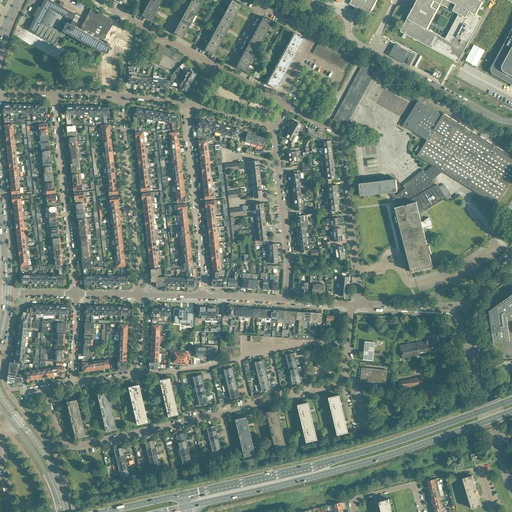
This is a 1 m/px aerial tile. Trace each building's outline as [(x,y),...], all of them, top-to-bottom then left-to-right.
[(76,14),(62,6),(50,0),(43,0),(40,7),(38,6),(33,15),(35,16),(28,30),(58,46),(66,33),(102,52),(105,52),(105,54),(107,54),(107,53),(108,53),(110,43),(108,41),(107,44),(102,41),(104,39),(105,39),(106,37),(109,31),(115,21),(114,20),(102,14),(91,8),(90,10),(83,24),(82,24),(81,26),(82,27),(80,30),(79,29),(79,28),(77,26),(77,27),(74,26),(77,22),(73,19),(76,14)] [(152,21),(161,4),(152,0),(149,0),(142,15),(152,21)] [(192,21),(201,5),(192,0),(191,0),(183,16),(192,21)] [(232,0),(231,0),(223,16),(232,22),(241,5),(232,0)] [(351,0),(349,4),(353,6),(354,7),(356,8),(359,9),(362,11),(365,12),(369,15),(376,0),(419,0),(418,0),(416,0),(414,6),(412,10),(400,31),(454,60),(456,62),(458,63),(458,62),(462,55),(467,58),(468,56),(471,57),(470,59),(481,64),(485,57),(482,56),(492,37),(479,30),(466,54),(463,52),(472,36),(478,25),(482,18),(476,14),(479,8),(480,5),(483,0),(351,0)] [(183,38),(192,21),(183,16),(174,33),(183,38)] [(223,38),(228,29),(232,22),(223,16),(214,33),(223,38)] [(263,38),(272,22),(263,17),(254,33),(263,38)] [(511,28),(507,39),(491,67),(491,68),(491,69),(491,70),(491,71),(492,73),(493,73),(494,74),(511,84),(511,28)] [(214,55),(223,38),(214,33),(205,50),(214,55)] [(254,55),(263,38),(254,33),(245,50),(254,55)] [(294,55),(303,39),(294,34),(285,50),(294,55)] [(416,55),(395,44),(389,55),(409,67),(416,55)] [(245,72),(254,55),(245,50),(236,67),(245,72)] [(285,72),(294,55),(285,50),(276,67),(285,72)] [(379,67),(365,60),(332,121),(345,128),(379,67)] [(189,69),(188,69),(183,63),(182,63),(179,66),(181,68),(186,73),(185,76),(192,80),(193,79),(194,77),(196,74),(192,72),(193,71),(192,71),(191,70),(190,69),(189,69)] [(134,72),(133,66),(128,66),(129,74),(136,75),(137,73),(134,72)] [(276,89),(285,72),(276,67),(267,83),(276,89)] [(135,84),(136,75),(129,74),(129,75),(128,75),(128,76),(127,78),(128,78),(128,79),(129,79),(128,83),(135,84)] [(188,88),(189,85),(190,85),(182,80),(181,83),(175,82),(176,77),(171,74),(169,86),(178,88),(179,88),(179,89),(180,90),(181,90),(182,90),(182,89),(186,91),(188,88)] [(192,80),(185,76),(182,80),(190,85),(191,83),(192,81),(192,80)] [(364,183),(359,183),(361,196),(389,192),(395,199),(393,201),(395,203),(397,202),(400,206),(395,207),(397,215),(395,216),(396,219),(397,222),(399,222),(406,251),(408,259),(411,272),(420,270),(420,269),(424,268),(424,269),(432,266),(433,266),(430,254),(432,254),(430,245),(428,246),(423,228),(425,227),(425,228),(432,228),(432,226),(432,224),(431,222),(431,220),(429,217),(424,221),(422,222),(419,213),(446,197),(450,194),(443,184),(440,186),(439,185),(439,184),(438,184),(437,184),(434,181),(438,179),(436,177),(443,171),(495,204),(496,205),(502,196),(506,189),(505,188),(511,178),(511,156),(450,117),(444,113),(442,115),(419,100),(417,102),(403,125),(407,127),(408,126),(414,130),(413,131),(414,131),(427,140),(426,141),(425,143),(422,147),(420,150),(419,153),(417,155),(433,165),(432,166),(425,172),(423,169),(403,186),(405,188),(396,195),(393,192),(398,191),(396,179),(379,181),(372,182),(371,178),(363,179),(364,183)] [(11,112),(11,105),(4,105),(3,108),(2,108),(2,109),(2,110),(2,111),(2,112),(2,113),(3,113),(3,112),(8,112),(11,112)] [(45,106),(38,105),(38,113),(41,113),(42,123),(46,122),(45,114),(46,114),(46,113),(47,112),(47,111),(46,110),(46,109),(45,109),(45,106)] [(73,106),(66,106),(66,110),(65,110),(65,111),(65,113),(65,114),(66,114),(67,126),(73,125),(73,122),(73,120),(73,118),(71,118),(70,114),(73,114),(73,106)] [(108,107),(101,107),(101,115),(103,115),(104,122),(100,122),(100,124),(109,123),(108,116),(109,115),(109,114),(109,112),(109,111),(108,111),(108,107)] [(138,120),(139,117),(141,118),(143,110),(136,109),(135,113),(134,112),(134,113),(133,114),(133,115),(133,116),(133,117),(135,131),(141,131),(140,128),(141,127),(140,126),(139,126),(138,120)] [(177,115),(170,114),(169,122),(172,122),(173,129),(173,132),(177,131),(176,123),(177,124),(177,123),(178,122),(178,121),(178,120),(178,119),(176,119),(177,115)] [(205,129),(207,121),(206,121),(199,119),(198,123),(197,123),(197,124),(196,126),(197,126),(196,127),(197,127),(198,140),(203,139),(202,135),(202,130),(202,128),(205,129)] [(291,125),(291,126),(299,130),(301,127),(302,128),(303,125),(294,120),(293,123),(292,122),(290,125),(291,125)] [(221,133),(220,136),(225,137),(226,134),(228,127),(227,127),(227,126),(225,125),(225,126),(223,125),(221,133)] [(296,136),(299,130),(291,126),(290,128),(289,128),(288,130),(288,131),(296,136)] [(240,137),(242,132),(238,131),(239,129),(238,129),(238,128),(236,128),(233,128),(231,138),(239,140),(240,140),(241,137),(240,137)] [(293,141),(296,136),(288,131),(287,134),(286,134),(285,136),(285,137),(289,140),(288,142),(288,147),(295,147),(294,143),(295,142),(293,141)] [(250,143),(253,135),(250,134),(250,133),(248,132),(247,133),(245,138),(242,137),(241,143),(244,144),(245,141),(250,143)] [(326,137),(316,132),(313,137),(320,141),(320,142),(323,141),(323,148),(331,147),(331,146),(332,146),(332,143),(331,143),(330,140),(326,141),(326,137)] [(256,145),(259,137),(256,136),(256,135),(254,134),(253,135),(250,143),(256,145)] [(259,137),(256,145),(263,147),(265,139),(262,138),(262,137),(260,136),(259,137)] [(288,161),(288,162),(297,161),(296,157),(300,156),(299,151),(287,152),(288,158),(287,158),(288,161)] [(369,154),(369,162),(379,161),(379,154),(369,154)] [(325,183),(331,182),(331,178),(335,178),(335,177),(336,177),(335,174),(334,175),(334,172),(326,173),(327,178),(323,179),(323,182),(325,182),(325,183)] [(331,185),(331,182),(325,183),(326,189),(328,188),(329,192),(336,191),(337,191),(337,188),(336,188),(336,185),(331,185)] [(338,207),(338,204),(330,205),(331,211),(328,211),(329,214),(335,213),(335,211),(339,210),(338,209),(339,209),(339,207),(338,207)] [(334,215),(328,215),(330,225),(340,224),(340,223),(341,223),(340,220),(339,217),(335,218),(334,215)] [(267,240),(266,234),(258,235),(258,234),(255,235),(254,235),(255,242),(254,242),(254,244),(255,243),(256,245),(264,244),(263,240),(267,240)] [(28,283),(29,275),(26,275),(26,269),(29,269),(29,268),(29,266),(20,267),(21,275),(20,275),(20,276),(20,278),(20,279),(22,279),(22,283),(28,283)] [(64,276),(63,266),(56,266),(56,268),(56,269),(59,269),(60,275),(56,275),(56,284),(63,284),(63,280),(64,280),(64,279),(65,278),(65,277),(64,276)] [(126,277),(125,267),(119,267),(119,270),(119,271),(121,271),(121,273),(121,277),(119,276),(119,285),(126,285),(126,281),(127,281),(127,280),(128,280),(128,278),(127,278),(127,277),(126,277)] [(91,285),(91,276),(89,276),(88,271),(89,271),(89,268),(83,269),(84,276),(83,276),(83,277),(82,277),(82,279),(83,279),(83,280),(84,280),(84,284),(91,284),(91,285)] [(158,274),(159,274),(158,268),(150,269),(151,271),(150,271),(150,272),(149,272),(149,273),(149,274),(149,275),(150,275),(151,278),(150,278),(151,282),(153,282),(157,281),(156,279),(158,279),(158,277),(158,274)] [(194,278),(193,269),(186,269),(186,271),(187,273),(189,273),(190,278),(187,278),(187,286),(194,286),(194,283),(195,283),(195,281),(196,281),(196,280),(195,279),(195,278),(194,278)] [(226,277),(226,271),(227,271),(227,269),(226,269),(222,270),(219,271),(219,272),(213,272),(213,276),(211,276),(211,282),(211,284),(211,285),(212,285),(212,287),(216,287),(220,287),(220,286),(221,287),(223,287),(223,286),(225,286),(226,277)] [(237,280),(237,279),(237,272),(237,269),(233,269),(233,271),(232,271),(232,278),(228,278),(227,286),(237,287),(237,286),(237,280)] [(164,281),(164,276),(161,276),(161,274),(159,274),(158,274),(158,277),(158,279),(156,279),(157,281),(153,282),(153,284),(156,284),(156,287),(160,287),(160,286),(161,286),(161,287),(162,288),(163,287),(164,286),(164,285),(166,286),(166,281),(164,281)] [(340,276),(339,284),(337,283),(336,284),(336,286),(337,287),(339,287),(338,295),(348,296),(349,277),(340,276)] [(299,284),(299,287),(300,287),(300,292),(307,292),(307,283),(301,282),(301,284),(299,284)] [(507,316),(511,312),(511,293),(489,310),(489,312),(493,343),(510,340),(507,316)] [(43,313),(43,305),(42,305),(40,305),(38,305),(38,304),(32,304),(32,305),(33,305),(32,307),(32,308),(33,308),(33,309),(37,309),(37,314),(40,314),(40,313),(43,313)] [(67,306),(60,306),(59,314),(59,321),(66,322),(66,314),(68,314),(68,313),(68,311),(68,310),(66,310),(67,306)] [(93,314),(94,314),(94,306),(91,306),(90,306),(88,306),(86,307),(86,308),(85,310),(85,311),(84,313),(85,313),(85,314),(86,314),(86,322),(93,322),(93,320),(93,314)] [(233,319),(234,307),(231,307),(230,306),(229,306),(228,307),(227,307),(227,311),(224,311),(224,313),(223,313),(222,318),(231,318),(233,319)] [(32,308),(32,307),(27,307),(27,311),(25,312),(27,313),(27,317),(29,317),(32,317),(31,317),(31,314),(37,314),(37,309),(33,309),(33,308),(32,308)] [(128,307),(121,307),(121,315),(123,315),(123,319),(127,319),(127,315),(129,315),(129,314),(130,314),(130,312),(129,312),(129,311),(128,311),(128,307)] [(159,316),(159,308),(152,307),(152,311),(151,311),(151,312),(150,312),(150,314),(151,315),(151,316),(152,316),(152,324),(159,324),(159,321),(159,316)] [(195,314),(195,320),(205,320),(205,308),(204,308),(204,307),(200,307),(200,308),(198,308),(198,314),(195,314)] [(211,307),(211,320),(220,321),(221,314),(218,314),(218,308),(215,308),(215,307),(211,307)] [(175,316),(175,323),(180,324),(180,323),(193,323),(193,313),(187,313),(187,310),(187,309),(185,309),(185,310),(180,310),(177,310),(177,316),(175,316)] [(27,313),(25,312),(22,311),(22,317),(23,317),(23,318),(23,322),(27,322),(28,322),(31,322),(32,317),(29,317),(27,317),(27,313)] [(302,327),(303,312),(296,311),(296,319),(299,320),(298,334),(294,333),(294,335),(294,339),(302,340),(302,334),(302,333),(302,327)] [(26,330),(27,322),(23,322),(23,318),(23,317),(22,317),(20,317),(20,316),(18,316),(18,322),(19,322),(19,324),(18,325),(18,326),(19,327),(18,329),(26,330)] [(29,337),(29,331),(26,331),(26,330),(18,329),(18,331),(17,331),(17,333),(18,334),(18,336),(26,337),(26,336),(29,337)] [(426,337),(427,341),(428,344),(432,343),(432,346),(431,346),(432,351),(440,349),(438,335),(426,337)] [(373,361),(374,350),(375,342),(365,341),(363,360),(373,361)] [(428,344),(427,341),(400,346),(402,358),(419,355),(419,353),(432,351),(431,346),(432,346),(432,343),(428,344)] [(218,345),(208,345),(207,358),(208,358),(208,359),(213,359),(213,358),(214,358),(214,351),(217,352),(218,345)] [(220,348),(219,353),(234,354),(234,351),(234,348),(234,346),(226,346),(226,349),(220,348)] [(177,364),(181,364),(181,351),(170,350),(170,357),(174,357),(174,362),(175,362),(175,363),(177,363),(177,364)] [(181,351),(181,364),(185,364),(185,363),(187,363),(187,362),(188,362),(188,357),(192,358),(192,351),(181,351)] [(296,356),(295,353),(286,355),(283,355),(284,363),(295,360),(294,357),(296,356)] [(265,364),(264,360),(255,362),(252,363),(253,370),(256,369),(264,367),(263,364),(265,364)] [(297,360),(295,360),(284,363),(286,370),(297,367),(296,364),(297,364),(297,360)] [(62,365),(62,362),(56,361),(56,365),(57,367),(58,375),(63,374),(63,372),(64,372),(64,371),(64,370),(65,370),(65,369),(64,368),(65,367),(59,367),(59,365),(62,365)] [(127,362),(126,362),(117,361),(117,364),(114,364),(113,364),(113,361),(112,361),(110,361),(111,369),(114,369),(119,369),(119,370),(122,370),(126,370),(126,366),(126,365),(127,366),(127,365),(128,364),(128,363),(127,362)] [(297,367),(286,370),(288,377),(298,374),(298,371),(301,370),(300,366),(297,367)] [(234,371),(233,367),(221,370),(222,377),(233,375),(233,371),(234,371)] [(265,367),(264,367),(256,369),(258,376),(266,374),(265,371),(266,371),(265,367)] [(387,370),(362,367),(362,370),(360,370),(360,372),(361,372),(361,380),(386,383),(387,370)] [(8,374),(7,380),(7,382),(11,382),(11,383),(11,382),(12,383),(13,383),(15,383),(16,383),(17,382),(17,383),(22,382),(22,381),(25,380),(24,375),(24,374),(18,375),(16,375),(8,374)] [(258,376),(257,377),(258,384),(260,383),(268,382),(267,378),(268,378),(267,374),(266,374),(258,376)] [(302,374),(298,374),(288,377),(289,384),(300,382),(299,378),(303,377),(302,374)] [(203,378),(202,375),(190,378),(192,385),(195,384),(203,382),(202,379),(203,378)] [(235,375),(233,375),(222,377),(224,384),(235,382),(234,379),(236,378),(235,375)] [(174,396),(171,385),(169,377),(159,379),(163,398),(174,396)] [(269,381),(268,382),(257,384),(258,392),(269,389),(268,385),(270,385),(269,381)] [(204,382),(203,382),(195,384),(196,391),(204,389),(203,386),(205,386),(204,382)] [(236,382),(235,382),(224,384),(226,392),(237,389),(236,386),(237,385),(236,382)] [(143,403),(140,392),(139,384),(128,387),(132,405),(143,403)] [(196,391),(193,392),(195,399),(206,396),(205,393),(208,392),(208,388),(204,389),(196,391)] [(238,389),(237,389),(226,392),(228,399),(238,396),(238,393),(239,393),(238,389)] [(112,410),(109,399),(108,392),(97,394),(102,413),(112,410)] [(212,395),(206,396),(195,399),(197,406),(207,404),(207,400),(213,399),(212,395)] [(343,413),(340,402),(338,395),(327,397),(332,416),(343,413)] [(178,414),(176,406),(174,396),(163,398),(168,417),(178,414)] [(81,417),(78,406),(77,399),(66,401),(71,420),(81,417)] [(312,421),(309,410),(307,402),(296,405),(301,423),(312,421)] [(147,421),(145,413),(143,403),(132,405),(137,424),(147,421)] [(281,428),(278,417),(276,409),(266,412),(270,430),(281,428)] [(116,429),(114,420),(112,410),(102,413),(106,431),(116,429)] [(367,412),(358,414),(359,424),(369,422),(367,412)] [(347,432),(345,424),(343,413),(332,416),(336,435),(347,432)] [(250,435),(247,424),(245,416),(235,419),(239,438),(250,435)] [(85,436),(83,428),(81,417),(71,420),(75,439),(85,436)] [(316,439),(314,428),(312,421),(301,423),(305,442),(316,439)] [(217,429),(216,425),(204,428),(205,435),(216,433),(216,429),(217,429)] [(285,447),(283,436),(281,428),(270,430),(274,449),(285,447)] [(216,433),(205,435),(207,442),(218,440),(217,437),(220,436),(220,432),(216,433)] [(176,435),(173,435),(175,443),(178,442),(185,440),(185,437),(186,436),(185,433),(176,435)] [(254,454),(253,446),(250,435),(239,438),(244,456),(254,454)] [(221,439),(218,440),(207,442),(209,450),(212,449),(220,447),(219,444),(222,443),(221,439)] [(155,444),(154,440),(142,443),(144,450),(147,449),(155,447),(154,444),(155,444)] [(187,440),(185,440),(178,442),(175,443),(176,450),(179,449),(187,447),(186,444),(187,443),(187,440)] [(124,447),(111,450),(113,457),(124,455),(123,451),(125,451),(124,447)] [(156,447),(155,447),(147,449),(149,456),(156,454),(156,451),(157,451),(156,447)] [(188,447),(187,447),(179,449),(181,456),(189,454),(188,451),(189,451),(188,447)] [(221,447),(220,447),(212,449),(213,452),(209,453),(210,457),(221,454),(221,451),(222,450),(221,447)] [(124,455),(113,457),(115,464),(118,463),(118,464),(126,462),(125,458),(126,458),(125,454),(124,455)] [(158,454),(156,454),(149,456),(149,457),(146,457),(147,464),(150,464),(150,463),(158,461),(157,458),(159,458),(158,454)] [(190,454),(189,454),(181,456),(178,457),(180,464),(191,462),(190,458),(191,458),(190,454)] [(118,463),(115,464),(116,471),(127,469),(126,466),(128,465),(130,465),(129,461),(127,461),(126,462),(118,464),(118,463)] [(159,461),(158,461),(150,463),(150,464),(152,471),(160,469),(159,465),(160,465),(159,461)] [(127,469),(116,471),(118,479),(121,478),(122,481),(130,480),(130,479),(129,476),(128,473),(129,472),(129,469),(127,469)] [(20,485),(21,492),(38,491),(37,483),(34,483),(33,471),(27,471),(22,472),(23,477),(18,477),(19,485),(20,485)] [(477,490),(472,475),(467,477),(463,478),(467,493),(477,490)] [(434,479),(427,481),(429,487),(436,485),(435,485),(438,484),(436,478),(434,479)] [(440,490),(438,484),(435,485),(436,485),(429,487),(430,492),(440,490)] [(441,496),(440,490),(430,492),(431,498),(441,496)] [(481,506),(479,496),(477,490),(467,493),(472,508),(481,506)] [(442,502),(441,496),(431,498),(433,504),(442,502)] [(391,511),(389,499),(384,500),(379,501),(381,511),(391,511)] [(343,508),(341,502),(334,504),(333,504),(332,504),(333,510),(333,511),(343,508)] [(444,507),(442,502),(433,504),(434,510),(444,507)]
